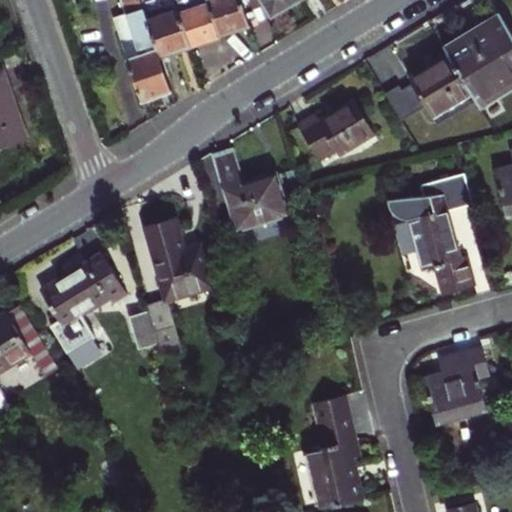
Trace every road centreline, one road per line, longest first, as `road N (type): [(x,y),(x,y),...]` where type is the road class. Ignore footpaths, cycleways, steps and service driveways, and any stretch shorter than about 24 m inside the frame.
road 1 (tertiary): [(104,193),(396,0)]
road 2 (residential): [(511,309),(377,346),(417,511)]
road 3 (residential): [(34,0),(104,193)]
road 4 (tertiary): [(0,255),(104,193)]
